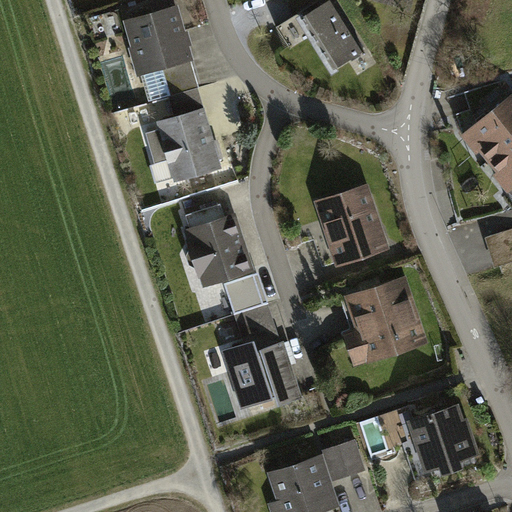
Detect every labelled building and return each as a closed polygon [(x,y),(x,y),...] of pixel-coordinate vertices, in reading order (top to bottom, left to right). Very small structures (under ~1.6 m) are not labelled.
[(151,13),(125,20),(148,101),(200,87),(177,6),(169,8),(167,0),(153,0),(148,1),(151,13)] [(334,4),(302,22),(333,74),(364,56),(334,4)] [(174,115),(158,120),(161,129),(148,132),(154,154),(169,160),(174,181),(223,167),(221,158),(225,158),(219,139),(215,140),(213,133),(205,129),(209,120),(201,89),(170,98),(174,115)] [(474,160),(482,169),(511,143),(511,92),(461,136),(474,151),(474,160)] [(511,189),(511,143),(482,169),(490,179),(497,178),(509,192),(511,189)] [(370,182),(317,200),(339,265),(392,246),(370,182)] [(191,227),(185,229),(192,247),(188,254),(192,264),(198,267),(205,287),(255,270),(236,212),(226,215),(222,203),(187,215),(191,227)] [(511,228),(486,236),(495,266),(511,261),(511,228)] [(407,275),(347,295),(358,327),(340,333),(353,369),(430,343),(407,275)] [(258,340),(224,350),(241,406),(276,396),(279,405),(303,397),(285,342),(261,350),(258,340)] [(449,405),(400,421),(418,475),(473,457),(462,421),(455,423),(449,405)] [(354,439),(327,449),(337,479),(364,469),(354,439)] [(323,453),(269,472),(278,500),(269,503),(272,511),(324,511),(341,506),(323,453)]
